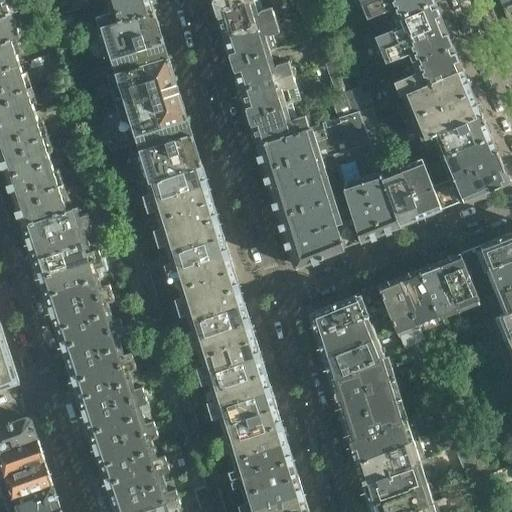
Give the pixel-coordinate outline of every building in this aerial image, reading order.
[(19,8),(16,0),(12,0),(7,2),(6,0),(0,0),(0,14),(10,11),(19,8)] [(57,19),(51,0),(43,3),(49,22),(57,19)] [(154,10),(150,0),(119,0),(115,1),(118,13),(98,19),(101,27),(154,10)] [(247,0),(213,0),(217,10),(247,0)] [(277,20),(272,4),(262,7),(261,12),(258,13),(253,0),(247,0),(217,10),(225,36),(277,20)] [(324,35),(319,21),(311,0),(301,0),(315,38),(324,35)] [(328,17),(321,0),(311,0),(319,21),(328,17)] [(435,1),(434,0),(371,0),(354,7),(358,18),(392,5),(397,17),(435,1)] [(511,0),(499,0),(511,30),(511,0)] [(384,47),(444,24),(435,1),(397,17),(401,27),(380,35),(384,47)] [(202,165),(154,10),(101,27),(92,29),(94,35),(102,32),(147,176),(138,179),(140,184),(149,182),(202,165)] [(18,34),(10,11),(0,14),(0,39),(11,37),(18,34)] [(336,40),(328,17),(319,21),(324,35),(327,43),(336,40)] [(63,38),(57,19),(49,22),(55,41),(63,38)] [(270,52),(265,37),(268,36),(272,39),(282,36),(277,20),(225,36),(233,63),(270,52)] [(454,48),(444,24),(384,47),(390,62),(418,51),(422,61),(454,48)] [(333,61),(327,43),(324,35),(315,38),(324,64),(333,61)] [(0,67),(19,62),(11,37),(0,39),(0,67)] [(344,63),(336,40),(327,43),(333,61),(335,67),(344,63)] [(404,94),(408,92),(463,69),(454,48),(422,61),(426,71),(399,82),(404,94)] [(293,74),(288,58),(279,61),(278,66),(274,67),(270,52),(233,63),(241,90),(293,74)] [(343,87),(335,67),(333,61),(324,64),(334,91),(343,87)] [(0,95),(27,87),(19,62),(0,67),(0,95)] [(354,88),(344,63),(335,67),(343,87),(344,92),(354,88)] [(473,94),(463,69),(408,92),(417,117),(473,94)] [(286,105),(283,94),(298,90),(293,74),(241,90),(250,117),(286,105)] [(0,122),(35,112),(27,87),(0,95),(0,122)] [(352,115),(344,92),(343,87),(334,91),(343,118),(352,115)] [(379,132),(369,108),(362,110),(354,88),(344,92),(352,115),(359,113),(368,136),(379,132)] [(483,117),(473,94),(417,117),(427,140),(438,135),(483,117)] [(310,128),(305,112),(296,115),(294,119),(291,120),(286,105),(250,117),(258,144),(310,128)] [(0,149),(43,137),(35,112),(0,122),(0,149)] [(376,159),(368,136),(359,113),(352,115),(343,118),(310,128),(258,144),(295,264),(296,264),(299,266),(300,266),(401,225),(383,180),(376,159)] [(492,138),(483,117),(438,135),(447,158),(492,138)] [(387,155),(379,132),(368,136),(376,159),(387,155)] [(51,162),(43,137),(0,149),(0,152),(8,175),(51,162)] [(501,159),(492,138),(447,158),(455,178),(501,159)] [(442,209),(510,182),(501,159),(455,178),(433,187),(442,209)] [(59,186),(51,162),(8,175),(16,200),(59,186)] [(442,209),(433,187),(424,164),(404,172),(421,217),(442,209)] [(145,202),(208,183),(203,165),(202,165),(149,182),(151,191),(143,194),(145,202)] [(421,217),(404,172),(383,180),(401,225),(421,217)] [(213,200),(208,183),(145,202),(148,211),(157,208),(159,217),(213,200)] [(68,211),(59,186),(16,200),(24,225),(68,211)] [(129,207),(124,189),(113,193),(119,211),(129,207)] [(120,214),(119,211),(113,193),(103,196),(109,218),(120,214)] [(156,237),(218,217),(213,200),(159,217),(162,225),(153,228),(156,237)] [(134,225),(129,207),(119,211),(120,214),(124,228),(134,225)] [(29,242),(91,223),(88,215),(78,218),(75,209),(68,211),(24,225),(29,242)] [(124,228),(120,214),(109,218),(114,235),(125,231),(124,228)] [(224,235),(218,217),(156,237),(159,245),(167,243),(170,251),(224,235)] [(86,244),(83,235),(94,232),(91,223),(29,242),(34,260),(86,244)] [(140,242),(134,225),(124,228),(125,231),(129,245),(140,242)] [(130,249),(129,245),(125,231),(114,235),(120,252),(130,249)] [(511,259),(511,232),(462,252),(469,266),(482,261),(486,270),(490,268),(511,259)] [(167,271),(229,252),(224,235),(170,251),(173,260),(164,262),(167,271)] [(145,259),(140,242),(129,245),(130,249),(135,262),(145,259)] [(40,277),(102,258),(99,249),(89,252),(86,244),(34,260),(40,277)] [(135,262),(130,249),(120,252),(125,269),(136,266),(135,262)] [(234,269),(229,252),(167,271),(169,280),(178,277),(181,286),(234,269)] [(482,297),(472,275),(469,266),(462,252),(441,261),(461,306),(482,297)] [(97,278),(94,269),(104,266),(102,258),(40,277),(45,294),(97,278)] [(150,276),(145,259),(135,262),(136,266),(140,280),(150,276)] [(511,284),(511,259),(490,268),(494,279),(497,278),(502,289),(511,284)] [(461,306),(441,261),(420,269),(440,315),(461,306)] [(140,280),(136,266),(125,269),(131,287),(141,283),(140,280)] [(177,306),(240,286),(234,269),(181,286),(183,294),(175,297),(177,306)] [(440,315),(420,269),(401,277),(420,323),(440,315)] [(156,294),(150,276),(140,280),(141,283),(145,297),(156,294)] [(420,323),(401,277),(379,285),(388,307),(396,325),(397,328),(406,348),(414,344),(424,341),(427,345),(429,344),(420,323)] [(51,311),(112,292),(110,284),(99,287),(97,278),(45,294),(51,311)] [(146,301),(145,297),(141,283),(131,287),(136,304),(146,301)] [(511,309),(511,284),(502,289),(507,302),(504,303),(507,312),(511,309)] [(378,311),(388,307),(379,285),(311,313),(312,317),(318,336),(368,316),(378,311)] [(245,304),(240,286),(177,306),(180,314),(189,312),(191,320),(245,304)] [(107,313),(105,304),(115,301),(112,292),(51,311),(57,328),(107,313)] [(161,311),(156,294),(145,297),(146,301),(151,314),(161,311)] [(151,314),(146,301),(136,304),(141,321),(152,318),(151,314)] [(188,340),(250,321),(245,304),(191,320),(194,329),(185,331),(188,340)] [(396,325),(388,307),(378,311),(385,329),(396,325)] [(511,335),(511,309),(507,312),(503,314),(511,335)] [(166,328),(161,311),(151,314),(152,318),(156,331),(166,328)] [(62,346),(123,327),(120,318),(110,321),(107,313),(57,328),(62,346)] [(324,357),(377,336),(368,316),(318,336),(324,357)] [(156,331),(152,318),(141,321),(146,338),(157,335),(156,331)] [(0,388),(20,382),(0,319),(0,388)] [(255,338),(250,321),(188,340),(191,349),(199,346),(202,355),(255,338)] [(118,347),(115,339),(126,335),(123,327),(62,346),(68,362),(118,347)] [(172,345),(166,328),(156,331),(157,335),(161,348),(172,345)] [(387,356),(406,348),(397,328),(377,336),(324,357),(331,378),(385,356),(387,356)] [(168,369),(167,366),(161,348),(157,335),(146,338),(140,340),(143,352),(150,350),(157,373),(168,369)] [(199,375),(261,356),(256,338),(255,338),(202,355),(205,363),(196,366),(199,375)] [(448,362),(438,340),(429,344),(427,345),(433,361),(436,367),(448,362)] [(433,361),(427,345),(424,341),(414,344),(423,365),(433,361)] [(128,344),(118,347),(68,362),(78,397),(128,381),(139,378),(128,344)] [(177,362),(172,345),(161,348),(167,366),(177,362)] [(266,373),(261,356),(199,375),(202,384),(210,381),(213,390),(266,373)] [(337,399),(393,377),(387,356),(385,356),(331,378),(337,399)] [(442,380),(436,367),(433,361),(423,365),(432,385),(442,380)] [(183,380),(177,362),(167,366),(168,369),(172,383),(183,380)] [(458,384),(448,362),(436,367),(442,380),(445,389),(458,384)] [(173,386),(172,383),(168,369),(157,373),(162,390),(173,386)] [(210,410),(272,390),(266,373),(213,390),(216,398),(207,401),(210,410)] [(344,420),(399,398),(393,377),(337,399),(344,420)] [(450,401),(445,389),(442,380),(432,385),(441,405),(450,401)] [(84,414),(144,395),(142,387),(131,390),(128,381),(78,397),(84,414)] [(467,406),(458,384),(445,389),(450,401),(455,411),(467,406)] [(177,401),(173,386),(162,390),(168,407),(178,404),(177,401)] [(223,423),(277,407),(272,390),(210,410),(212,417),(221,415),(223,423)] [(139,416),(150,413),(144,395),(84,414),(90,431),(139,416)] [(193,415),(188,397),(177,401),(178,404),(183,418),(193,415)] [(350,441),(405,419),(399,398),(344,420),(350,441)] [(459,421),(455,411),(450,401),(441,405),(449,425),(459,421)] [(184,421),(183,418),(178,404),(168,407),(173,424),(184,421)] [(477,429),(467,406),(455,411),(459,421),(464,434),(477,429)] [(220,443),(282,424),(277,407),(223,423),(226,432),(217,434),(220,443)] [(198,431),(193,415),(183,418),(184,421),(188,434),(198,431)] [(95,448),(155,430),(152,421),(142,424),(139,416),(90,431),(95,448)] [(38,439),(32,419),(27,417),(0,426),(0,451),(0,452),(38,439)] [(357,463),(412,440),(405,419),(350,441),(357,463)] [(188,434),(184,421),(173,424),(178,441),(189,438),(188,434)] [(464,434),(459,421),(449,425),(458,444),(467,440),(464,434)] [(287,441),(282,424),(220,443),(223,452),(231,449),(234,457),(287,441)] [(487,451),(477,429),(464,434),(467,440),(474,456),(487,451)] [(150,450),(147,442),(158,438),(155,430),(95,448),(101,465),(150,450)] [(203,448),(198,431),(188,434),(189,438),(193,451),(203,448)] [(200,472),(198,468),(193,451),(189,438),(178,441),(179,445),(163,455),(152,459),(150,450),(101,465),(112,499),(160,485),(158,476),(168,473),(188,472),(189,476),(200,472)] [(45,461),(43,456),(38,439),(0,452),(0,473),(2,473),(4,477),(45,461)] [(363,483),(418,460),(412,440),(357,463),(363,483)] [(474,456),(467,440),(458,444),(466,465),(476,461),(474,456)] [(231,477),(292,458),(287,441),(234,457),(237,466),(228,469),(231,477)] [(509,454),(504,444),(495,447),(499,458),(509,454)] [(209,465),(203,448),(193,451),(198,468),(209,465)] [(496,472),(487,451),(474,456),(476,461),(483,477),(496,472)] [(297,475),(292,458),(231,477),(233,486),(242,483),(244,492),(297,475)] [(370,504),(424,482),(418,460),(363,483),(370,504)] [(45,461),(4,477),(0,477),(0,480),(6,497),(1,499),(3,503),(14,499),(53,484),(45,461)] [(485,481),(483,477),(476,461),(466,465),(475,485),(485,481)] [(214,482),(209,465),(198,468),(200,472),(204,486),(214,482)] [(205,489),(204,486),(200,472),(189,476),(194,493),(205,489)] [(506,495),(496,472),(483,477),(485,481),(493,501),(498,499),(506,495)] [(241,511),(303,492),(298,475),(297,475),(244,492),(247,500),(239,503),(241,511)] [(493,501),(485,481),(475,485),(483,504),(493,501)] [(219,499),(214,482),(204,486),(205,489),(209,503),(219,499)] [(372,511),(408,511),(430,503),(424,482),(370,504),(372,511)] [(44,511),(60,506),(53,484),(14,499),(18,511),(44,511)] [(116,511),(131,511),(176,498),(174,490),(163,493),(160,485),(112,499),(116,511)] [(210,507),(209,503),(205,489),(194,493),(200,510),(210,507)] [(301,511),(309,510),(303,492),(241,511),(301,511)] [(511,511),(511,492),(506,495),(498,499),(502,511),(511,511)] [(168,511),(168,510),(179,507),(176,498),(131,511),(168,511)] [(223,511),(219,499),(209,503),(210,507),(211,511),(223,511)] [(502,511),(498,499),(493,501),(483,504),(479,506),(480,511),(502,511)] [(432,511),(430,503),(408,511),(432,511)]
